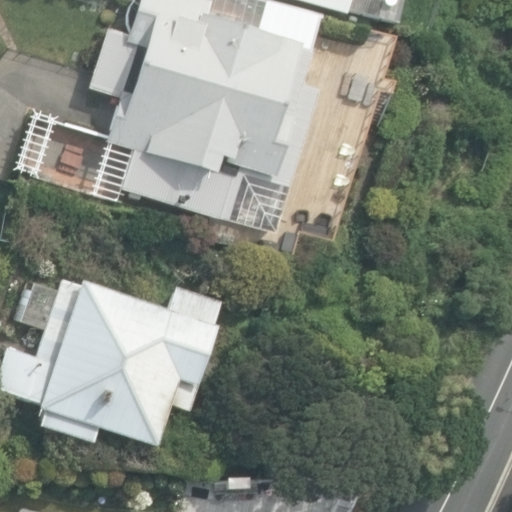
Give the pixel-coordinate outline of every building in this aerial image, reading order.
[(121,189),(271,234),(271,233),(313,92),(303,89),(314,55),(307,52),(317,18),(257,0),(138,0),(127,38),(107,33),(90,88),(118,96),(105,141),(133,149),(121,189)] [(287,0),(343,16),(347,0),(287,0)] [(29,232),(52,241),(58,223),(35,214),(29,232)] [(96,431),(154,451),(169,408),(187,415),(218,327),(212,325),(220,303),(175,287),(167,311),(82,281),(80,287),(61,280),(57,291),(26,280),(11,321),(43,332),(33,359),(5,350),(0,364),(0,394),(43,410),(36,429),(90,447),(96,431)] [(0,463),(12,465),(15,415),(0,414),(0,463)]
